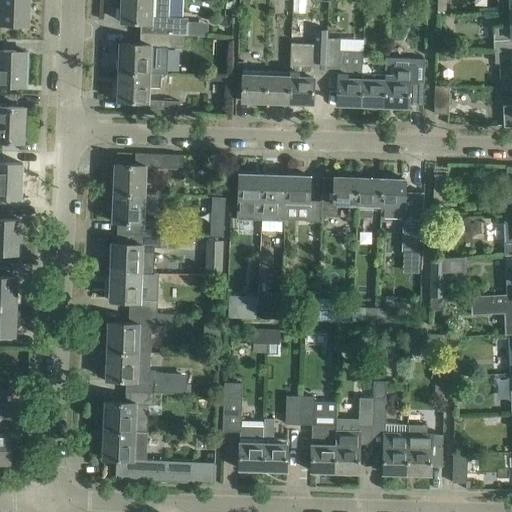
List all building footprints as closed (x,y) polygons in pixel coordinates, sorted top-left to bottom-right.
[(27,0),(0,0),(0,29),(0,22),(27,23),(27,0)] [(167,0),(121,0),(121,7),(119,7),(118,17),(121,17),(121,21),(141,22),(140,33),(182,35),(186,35),(187,21),(187,18),(167,17),(167,0)] [(437,0),(438,12),(438,13),(445,13),(445,0),(437,0)] [(510,9),(511,8),(511,0),(497,0),(498,10),(510,9)] [(493,25),(494,49),(511,48),(511,8),(510,9),(511,25),(493,25)] [(187,21),(186,35),(195,35),(196,21),(187,21)] [(119,68),(119,72),(160,73),(161,47),(181,48),(182,35),(140,33),(140,43),(120,42),(119,58),(117,58),(116,68),(119,68)] [(327,39),(314,38),(290,37),(289,62),(289,72),(288,102),(313,103),(314,65),(326,65),(327,39)] [(436,38),(436,48),(451,48),(452,38),(436,38)] [(340,39),(327,39),(326,65),(338,65),(337,103),(360,104),(362,64),(362,53),(340,53),(340,39)] [(500,90),(511,89),(511,48),(494,49),(495,63),(499,63),(500,90)] [(0,83),(8,84),(8,85),(13,85),(13,84),(25,84),(26,51),(0,49),(0,83)] [(454,49),(438,49),(438,61),(454,61),(454,49)] [(384,75),(383,105),(408,106),(408,104),(423,104),(424,58),(384,57),(384,75)] [(382,109),(382,105),(383,105),(384,75),(371,74),(371,70),(366,64),(362,64),(360,104),(371,105),(371,109),(382,109)] [(264,101),(265,76),(252,75),(252,71),(242,71),(241,100),(264,101)] [(265,71),(265,76),(264,101),(288,102),(289,72),(288,72),(288,77),(275,76),(275,72),(265,71)] [(137,101),(137,112),(179,114),(179,100),(149,99),(149,86),(160,87),(160,73),(119,72),(118,87),(116,86),(115,96),(118,96),(117,100),(137,101)] [(448,113),(449,85),(435,85),(434,113),(448,113)] [(511,104),(503,105),(504,125),(511,125),(511,104)] [(24,107),(0,105),(0,139),(22,141),(24,107)] [(114,188),(114,192),(144,193),(145,167),(162,168),(177,168),(177,154),(135,152),(135,164),(115,163),(114,179),(112,179),(111,188),(114,188)] [(0,196),(20,197),(22,163),(0,161),(0,196)] [(237,219),(260,219),(262,174),(239,173),(237,219)] [(446,210),(447,194),(447,174),(433,173),(432,209),(446,210)] [(285,175),(262,174),(260,219),(284,220),(284,205),(285,175)] [(310,175),(285,175),(284,205),(309,206),(308,221),(320,222),(320,215),(321,203),(309,202),(310,175)] [(320,215),(356,216),(357,177),(334,176),(334,177),(322,177),(321,197),(321,203),(320,215)] [(380,209),(381,178),(357,177),(356,216),(370,216),(370,209),(380,209)] [(381,178),(380,209),(379,218),(404,219),(405,179),(381,178)] [(117,221),(117,232),(160,234),(160,221),(143,220),(144,209),(157,209),(157,194),(144,194),(144,193),(114,192),(113,207),(111,207),(110,217),(113,217),(112,221),(117,221)] [(216,225),(216,231),(226,232),(227,197),(202,196),(201,225),(216,225)] [(0,252),(18,253),(19,219),(0,217),(0,252)] [(402,250),(417,251),(418,223),(403,222),(402,250)] [(159,247),(160,234),(117,232),(116,242),(112,242),(111,258),(109,258),(108,267),(111,267),(110,272),(141,273),(141,259),(154,260),(154,247),(159,247)] [(190,239),(190,247),(202,248),(202,239),(190,239)] [(223,240),(207,240),(207,241),(206,241),(205,272),(205,274),(221,274),(223,240)] [(432,268),(431,296),(445,296),(445,268),(432,268)] [(129,301),(129,312),(156,313),(156,300),(140,300),(141,273),(110,272),(110,286),(107,286),(107,296),(109,296),(109,300),(129,301)] [(0,304),(16,305),(17,276),(0,275),(0,304)] [(507,308),(508,333),(511,332),(511,292),(506,293),(471,295),(471,313),(487,313),(487,309),(507,308)] [(331,300),(317,300),(317,319),(352,320),(353,307),(353,293),(347,293),(346,307),(336,306),(331,300)] [(257,317),(258,304),(258,297),(228,296),(227,316),(257,317)] [(0,334),(15,335),(16,305),(0,304),(0,334)] [(281,305),(258,304),(257,317),(280,318),(281,305)] [(280,318),(293,318),(293,305),(281,305),(280,318)] [(352,320),(365,320),(365,307),(353,307),(352,320)] [(389,308),(376,308),(376,320),(388,321),(389,308)] [(107,346),(107,351),(150,353),(151,327),(155,327),(156,313),(129,312),(128,322),(108,321),(108,337),(105,337),(105,346),(107,346)] [(265,329),(253,329),(252,342),(265,342),(265,329)] [(265,329),(265,342),(278,342),(278,329),(265,329)] [(325,344),(338,344),(338,331),(325,331),(325,344)] [(411,334),(410,347),(423,347),(446,348),(446,335),(423,334),(411,334)] [(368,347),(371,339),(359,336),(357,343),(368,347)] [(126,392),(152,393),(185,394),(186,377),(174,377),(175,373),(149,373),(150,353),(107,351),(107,365),(104,365),(104,375),(106,375),(106,379),(126,380),(126,392)] [(445,364),(436,364),(435,383),(445,384),(445,364)] [(223,410),(222,430),(240,431),(238,468),(262,469),(263,426),(240,425),(242,382),(224,382),(223,410)] [(435,398),(444,398),(445,384),(436,384),(435,398)] [(104,425),(104,430),(146,432),(147,406),(152,406),(152,393),(126,392),(125,401),(105,400),(105,416),(102,416),(102,425),(104,425)] [(299,426),(300,398),(286,397),(285,425),(299,426)] [(370,443),(371,425),(371,397),(357,397),(357,417),(336,416),(336,424),(335,471),(358,471),(359,443),(370,443)] [(408,424),(408,421),(385,420),(385,398),(371,397),(371,425),(370,443),(383,444),(382,472),(407,473),(408,433),(408,424)] [(314,398),(300,398),(299,426),(312,426),(310,470),(335,471),(336,424),(313,424),(314,398)] [(17,406),(0,405),(0,460),(10,460),(10,433),(5,433),(5,421),(18,421),(17,406)] [(263,418),(263,426),(262,469),(286,469),(287,445),(273,444),(274,418),(263,418)] [(408,433),(407,473),(430,473),(431,465),(442,466),(443,434),(426,434),(427,424),(408,424),(408,433)] [(145,458),(146,432),(104,430),(103,444),(101,444),(101,454),(103,454),(103,458),(116,459),(115,478),(214,482),(215,451),(205,451),(205,461),(145,458)] [(453,454),(452,482),(466,482),(467,454),(453,454)]
